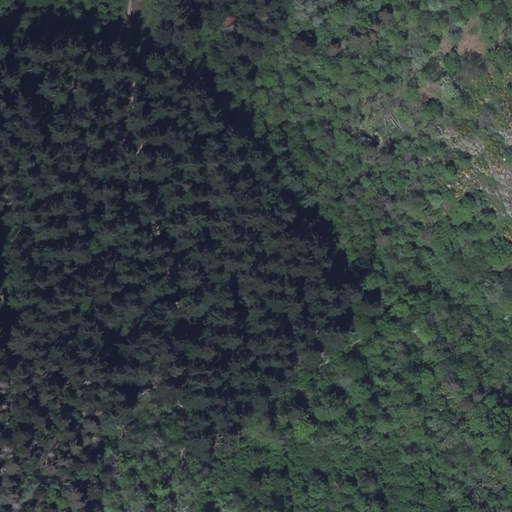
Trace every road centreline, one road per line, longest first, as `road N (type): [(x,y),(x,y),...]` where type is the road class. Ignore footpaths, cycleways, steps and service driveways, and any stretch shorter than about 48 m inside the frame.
road 1 (track): [(188,511),(161,242),(111,54),(122,0)]
road 2 (track): [(387,315),(278,390),(216,455),(182,511)]
